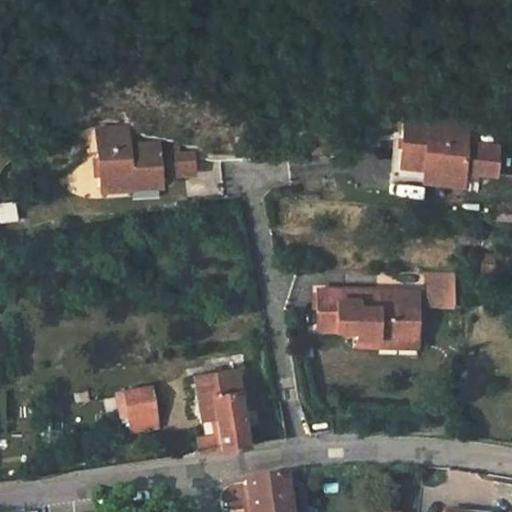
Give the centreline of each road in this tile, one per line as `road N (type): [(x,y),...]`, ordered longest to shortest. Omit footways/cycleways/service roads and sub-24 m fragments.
road 1 (unclassified): [(196,475),(335,449),(511,465)]
road 2 (unclassified): [(0,505),(196,475)]
